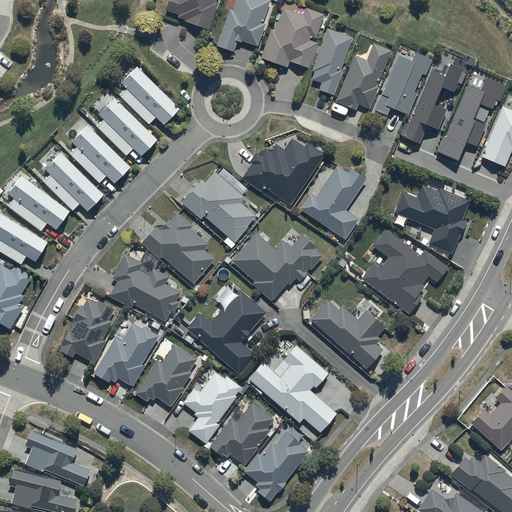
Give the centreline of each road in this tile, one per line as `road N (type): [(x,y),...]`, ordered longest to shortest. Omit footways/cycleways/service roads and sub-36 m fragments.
road 1 (residential): [(16,378),(68,271),(227,101)]
road 2 (tertiary): [(307,511),(485,287)]
road 3 (tertiary): [(505,305),(476,350),(335,511)]
road 4 (residential): [(230,511),(134,434),(16,378)]
